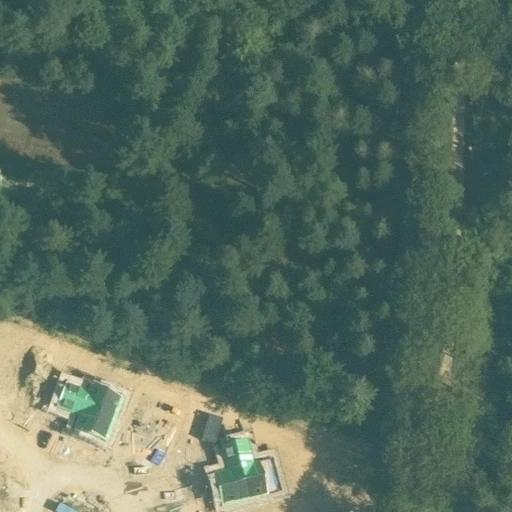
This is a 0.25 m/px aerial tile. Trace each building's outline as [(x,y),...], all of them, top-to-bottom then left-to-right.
[(63,361),(58,373),(77,380),(82,368),(63,361)] [(84,374),(75,400),(99,409),(93,424),(128,436),(145,389),(110,377),(108,383),(84,374)] [(163,412),(157,430),(170,435),(172,435),(183,406),(168,400),(163,412)] [(259,465),(244,469),(254,504),(302,490),(292,456),(286,458),(279,433),(253,441),(259,465)] [(0,511),(5,511),(9,502),(0,499),(0,474),(0,473),(0,511)]
